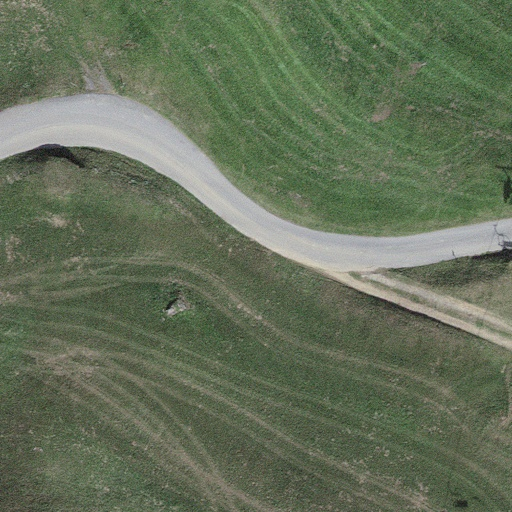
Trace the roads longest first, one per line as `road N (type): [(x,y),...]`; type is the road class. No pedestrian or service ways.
road 1 (unclassified): [(0,137),(34,123),(85,119),(134,131),(265,232),(324,251),(378,254),(511,236)]
road 2 (track): [(511,340),(358,278),(324,251)]
